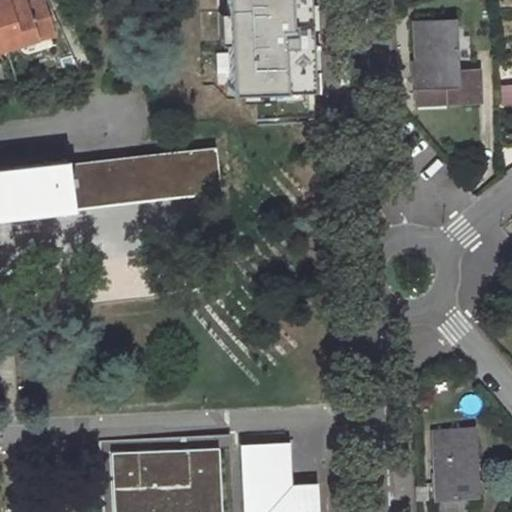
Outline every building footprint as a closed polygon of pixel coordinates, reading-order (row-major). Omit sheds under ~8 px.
[(0,0),(0,1),(11,39),(58,27),(45,0),(0,0)] [(304,0),(255,0),(258,62),(307,60),(304,0)] [(0,41),(11,39),(0,1),(0,41)] [(411,20),(413,72),(408,72),(409,102),(477,100),(476,67),(454,68),(451,18),(411,20)] [(0,213),(214,189),(210,146),(61,163),(60,160),(0,166),(0,213)] [(430,431),(432,485),(428,486),(424,486),(425,500),(433,499),(433,511),(464,511),(463,498),(474,497),(471,429),(430,431)] [(289,439),(245,440),(247,511),(317,511),(317,479),(290,479),(289,439)] [(219,511),(216,446),(102,452),(104,511),(219,511)]
